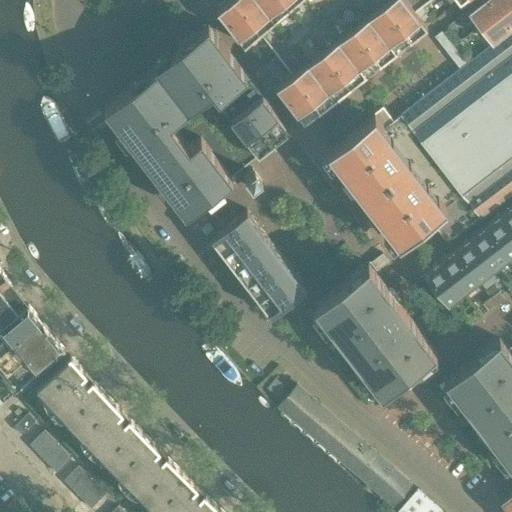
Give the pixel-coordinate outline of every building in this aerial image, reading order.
[(295,109),(304,121),(427,26),(422,19),(415,11),(424,4),(428,0),(458,0),(459,1),(460,0),(226,0),(216,8),(236,34),(244,44),(259,32),(267,41),(270,46),(274,50),(278,55),(284,64),(291,73),(276,85),(295,109)] [(511,0),(480,0),(467,10),(480,26),(511,0)] [(511,0),(480,26),(492,42),(511,27),(511,0)] [(424,4),(415,11),(422,19),(431,13),(424,4)] [(154,64),(156,66),(103,105),(185,212),(239,171),(261,154),(290,130),(274,109),(257,87),(241,65),(206,25),(154,64)] [(327,149),(402,247),(432,222),(447,241),(482,215),(511,192),(511,27),(492,42),(467,63),(460,68),(393,119),(383,105),(327,149)] [(441,30),(434,35),(447,52),(454,46),(441,30)] [(258,48),(265,57),(274,50),(270,46),(267,41),(258,48)] [(454,46),(447,52),(460,68),(467,63),(454,46)] [(276,71),(284,64),(278,55),(269,62),(276,71)] [(253,168),(243,175),(252,188),(262,181),(253,168)] [(511,204),(499,215),(511,232),(511,204)] [(227,225),(211,237),(212,239),(223,253),(225,252),(239,241),(259,225),(247,209),(227,225)] [(511,232),(499,215),(483,227),(509,260),(511,257),(511,232)] [(223,253),(235,268),(237,267),(251,256),(271,240),(259,225),(239,241),(225,252),(223,253)] [(483,227),(468,238),(494,271),(509,260),(483,227)] [(468,238),(453,250),(478,283),(494,271),(468,238)] [(283,255),(271,240),(251,256),(237,267),(235,268),(247,283),(249,282),(263,271),(283,255)] [(453,250),(438,262),(463,295),(478,283),(453,250)] [(389,261),(387,258),(383,252),(381,254),(370,262),(377,270),(389,261)] [(247,283),(258,298),(260,297),(274,286),(294,271),(283,255),(263,271),(249,282),(247,283)] [(438,262),(422,274),(447,307),(463,295),(438,262)] [(314,305),(381,393),(426,358),(436,350),(368,263),(314,305)] [(0,290),(11,283),(3,271),(2,271),(0,271),(0,290)] [(287,302),(307,287),(294,271),(274,286),(260,297),(258,298),(269,313),(271,314),(287,302)] [(0,328),(29,305),(11,283),(0,290),(0,328)] [(499,291),(490,298),(495,305),(504,298),(499,291)] [(490,298),(481,304),(487,311),(495,305),(490,298)] [(0,328),(0,352),(40,319),(29,305),(0,328)] [(474,310),(466,316),(471,323),(480,317),(474,310)] [(0,352),(0,370),(4,376),(53,335),(40,319),(0,352)] [(53,335),(4,376),(16,390),(21,386),(65,350),(53,335)] [(445,380),(511,466),(511,353),(499,338),(445,380)] [(224,511),(219,507),(204,492),(197,485),(166,455),(144,432),(107,394),(86,372),(70,355),(37,385),(46,395),(65,416),(83,434),(102,455),(140,493),(149,502),(159,511),(224,511)] [(285,383),(275,376),(267,386),(277,393),(285,383)] [(297,380),(277,403),(393,503),(414,481),(297,380)] [(22,411),(18,407),(13,411),(17,415),(22,411)] [(28,412),(21,419),(29,427),(36,420),(28,412)] [(29,427),(21,419),(14,425),(22,433),(29,427)] [(45,430),(37,437),(45,444),(52,437),(45,430)] [(30,444),(37,452),(45,444),(37,437),(30,444)] [(45,444),(51,451),(58,444),(52,437),(45,444)] [(37,452),(43,458),(51,451),(45,444),(37,452)] [(51,451),(57,457),(64,450),(58,444),(51,451)] [(64,450),(57,457),(64,465),(72,458),(64,450)] [(43,458),(49,464),(57,457),(51,451),(43,458)] [(57,457),(49,464),(57,472),(64,465),(57,457)] [(78,465),(71,472),(79,480),(86,473),(78,465)] [(64,479),(71,487),(79,480),(71,472),(64,479)] [(79,480),(85,486),(92,479),(86,473),(79,480)] [(85,486),(92,494),(99,486),(92,479),(85,486)] [(71,487),(77,493),(85,486),(79,480),(71,487)] [(77,493),(85,501),(92,494),(85,486),(77,493)] [(99,486),(92,494),(98,500),(106,493),(99,486)] [(399,510),(401,511),(438,511),(442,509),(418,488),(399,510)] [(511,511),(511,489),(500,499),(510,511),(511,511)] [(92,494),(85,501),(91,507),(98,500),(92,494)]
